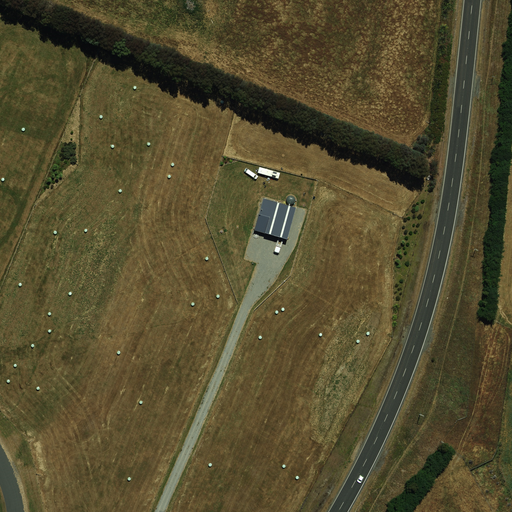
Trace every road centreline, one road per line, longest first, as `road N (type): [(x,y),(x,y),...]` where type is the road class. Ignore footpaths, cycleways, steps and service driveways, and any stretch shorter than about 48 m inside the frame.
road 1 (primary): [(337,511),(395,396),(434,276),(472,0)]
road 2 (track): [(407,363),(452,409),(508,511)]
